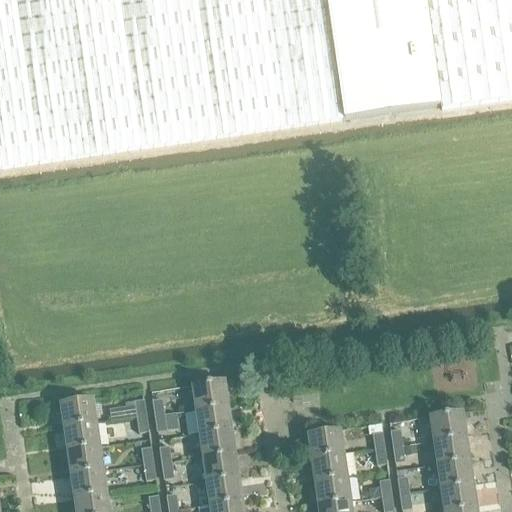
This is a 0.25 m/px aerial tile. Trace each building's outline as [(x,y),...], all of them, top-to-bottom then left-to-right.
[(0,0),(0,172),(342,123),(324,0),(0,0)] [(324,0),(342,123),(438,109),(422,0),(324,0)] [(511,0),(422,0),(438,109),(438,111),(511,99),(511,0)] [(190,387),(191,389),(194,412),(227,407),(224,382),(190,387)] [(92,400),(59,405),(63,428),(95,424),(92,400)] [(162,401),(151,403),(154,419),(164,417),(164,416),(170,415),(168,405),(162,406),(162,401)] [(144,402),(133,404),(135,420),(146,418),(144,402)] [(231,430),(227,407),(194,412),(198,435),(231,430)] [(429,418),(429,419),(433,442),(466,437),(462,413),(429,418)] [(166,433),(164,417),(154,419),(156,435),(166,433)] [(149,434),(146,418),(135,420),(138,436),(149,434)] [(99,447),(95,424),(63,428),(66,452),(99,447)] [(201,459),(234,455),(231,430),(198,435),(201,459)] [(306,436),(307,438),(310,459),(343,455),(340,431),(306,436)] [(390,433),(392,449),(402,448),(400,432),(390,433)] [(478,451),(492,448),(489,433),(475,435),(478,451)] [(372,436),(374,452),(384,451),(382,435),(372,436)] [(469,461),(466,437),(433,442),(436,466),(469,461)] [(66,452),(70,476),(102,471),(99,447),(66,452)] [(404,464),(402,448),(392,449),(394,465),(404,464)] [(158,450),(161,466),(171,465),(168,449),(158,450)] [(140,451),(143,467),(153,466),(151,450),(140,451)] [(386,467),(384,451),(374,452),(376,468),(386,467)] [(238,479),(234,455),(201,459),(205,483),(238,479)] [(347,479),(343,455),(310,459),(313,484),(347,479)] [(440,489),(473,485),(469,461),(436,466),(440,489)] [(173,481),(171,465),(161,466),(163,482),(173,481)] [(156,482),(153,466),(143,467),(145,483),(156,482)] [(106,494),(102,471),(70,476),(73,499),(106,494)] [(208,506),(242,502),(238,479),(205,483),(208,506)] [(317,507),(350,503),(347,479),(313,484),(317,507)] [(397,481),(399,497),(409,495),(407,479),(397,481)] [(389,482),(379,483),(381,499),(391,498),(389,482)] [(451,511),(477,509),(473,485),(440,489),(443,511),(451,511)] [(108,511),(106,494),(73,499),(74,511),(108,511)] [(407,511),(411,511),(409,495),(399,497),(401,511),(407,511)] [(166,498),(167,511),(177,511),(176,497),(166,498)] [(148,500),(149,511),(159,511),(158,498),(148,500)] [(393,511),(391,498),(381,499),(382,511),(393,511)] [(243,511),(242,502),(208,506),(209,511),(243,511)] [(351,511),(350,503),(317,507),(317,511),(351,511)]
